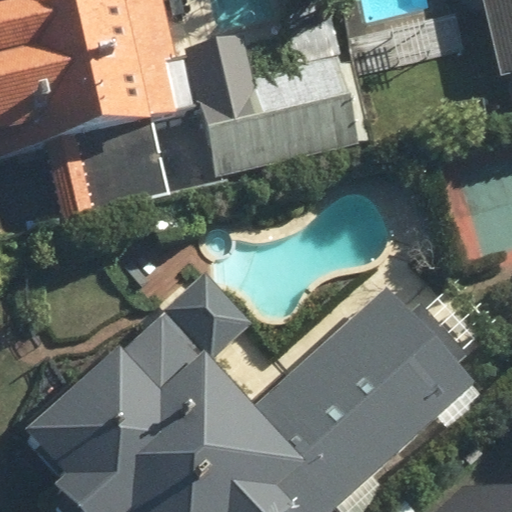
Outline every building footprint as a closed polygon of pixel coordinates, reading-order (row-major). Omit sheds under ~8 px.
[(0,0),(0,174),(152,138),(177,132),(145,0),(0,0)] [(511,0),(487,0),(505,80),(511,78),(511,0)] [(373,154),(357,88),(264,111),(249,45),(184,61),(200,126),(177,132),(152,138),(168,204),(373,154)] [(497,327),(458,287),(422,321),(390,288),(256,418),(210,370),(247,334),(197,283),(32,442),(73,484),(50,506),(55,511),(378,511),(395,496),(377,478),(479,380),(461,362),(497,327)] [(511,511),(511,495),(483,496),(465,511),(511,511)]
